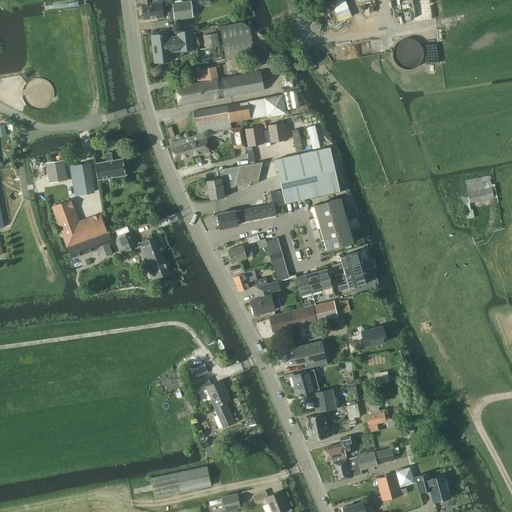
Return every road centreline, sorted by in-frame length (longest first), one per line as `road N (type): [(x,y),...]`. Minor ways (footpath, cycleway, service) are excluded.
road 1 (tertiary): [(204,242),(327,511)]
road 2 (tertiary): [(125,0),(147,118),(204,242)]
road 3 (track): [(0,349),(173,325),(188,328),(203,348)]
road 4 (track): [(482,239),(451,254),(426,314),(475,412)]
road 5 (track): [(0,293),(54,279),(26,198)]
road 6 (track): [(19,511),(100,498),(153,507)]
road 7 (track): [(97,121),(82,0)]
